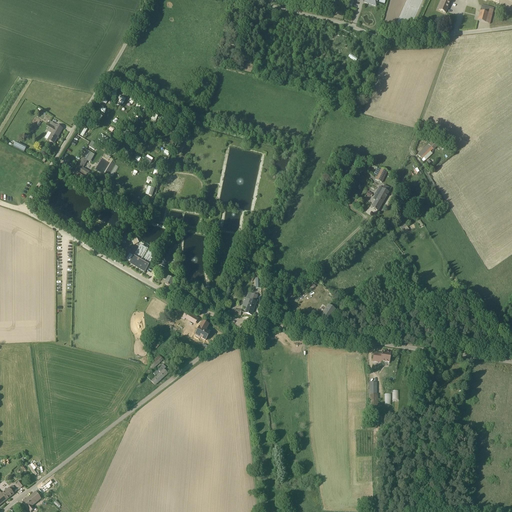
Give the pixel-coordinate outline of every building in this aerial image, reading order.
[(442,0),(439,10),(445,13),(451,0),(442,0)] [(490,24),(491,19),(494,7),(481,4),(477,21),(490,24)] [(56,129),(50,126),(47,130),(53,133),(48,141),(54,144),(63,129),(57,126),(56,129)] [(91,140),(88,146),(94,150),(98,144),(91,140)] [(422,159),(430,152),(432,149),(433,150),(437,146),(438,145),(433,140),(428,145),(428,144),(417,154),(422,159)] [(150,164),(154,159),(147,155),(144,160),(150,164)] [(87,176),(89,172),(83,168),(87,161),(82,158),(75,169),(87,176)] [(387,173),(380,169),(376,176),(377,176),(375,179),(382,183),(387,173)] [(377,198),(371,208),(378,212),(390,188),(384,185),(382,188),(378,186),(373,196),(377,198)] [(145,194),(151,196),(154,189),(147,187),(145,194)] [(145,272),(149,265),(155,254),(140,245),(133,256),(129,254),(126,260),(129,262),(129,263),(145,272)] [(159,265),(166,268),(174,251),(167,247),(159,265)] [(171,287),(174,280),(163,275),(161,278),(166,280),(164,284),(171,287)] [(255,302),(258,293),(257,292),(257,291),(253,290),(252,293),(251,293),(249,299),(245,298),(243,307),(246,308),(245,313),(251,316),(256,302),(255,302)] [(328,321),(336,310),(328,305),(321,316),(328,321)] [(199,327),(194,335),(199,338),(200,338),(205,341),(209,333),(205,331),(208,325),(203,322),(199,327)] [(389,363),(390,358),(391,353),(382,352),(382,355),(374,353),(372,361),(380,363),(381,362),(389,363)] [(152,370),(163,360),(158,355),(153,361),(154,362),(149,367),(152,370)] [(151,381),(155,385),(168,374),(164,370),(166,368),(163,365),(153,374),(156,377),(151,381)] [(369,383),(369,415),(378,415),(378,394),(376,394),(376,383),(369,383)] [(35,469),(34,468),(36,467),(33,462),(27,466),(34,476),(36,475),(33,470),(35,469)] [(16,492),(12,487),(10,489),(9,488),(2,494),(7,500),(14,494),(13,494),(16,492)] [(32,506),(41,499),(35,492),(22,503),(28,510),(29,511),(31,511),(34,509),(32,506)]
